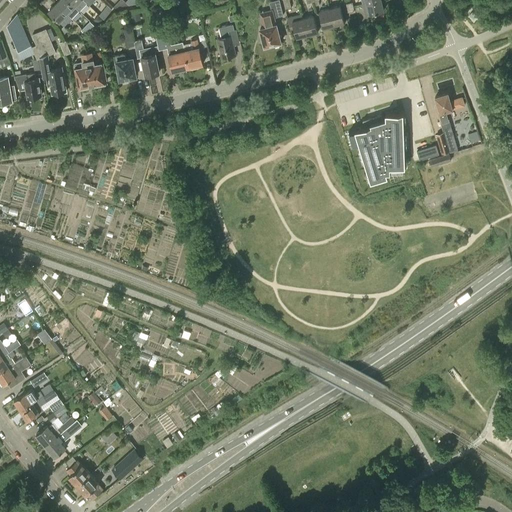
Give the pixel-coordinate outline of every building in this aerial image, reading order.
[(79,11),(68,0),(59,0),(56,3),(67,14),(72,18),(79,11)] [(87,2),(84,0),(68,0),(79,11),(87,2)] [(273,0),(270,1),(272,9),(260,12),(262,19),(264,27),(260,28),(264,45),(271,43),(272,44),(280,42),(281,41),(276,23),(274,16),(283,14),(278,0),(273,0)] [(289,0),(282,0),(285,9),(291,7),(289,0)] [(384,10),(381,0),(362,5),(365,15),(384,10)] [(60,22),(67,14),(56,3),(48,11),(60,22)] [(344,22),(340,5),(330,8),(334,25),(344,22)] [(323,28),(334,25),(330,8),(319,11),(323,28)] [(139,11),(131,13),(132,21),(141,20),(139,11)] [(296,38),(307,35),(303,18),(302,13),(287,17),(288,22),(292,21),(296,38)] [(19,50),(30,45),(17,14),(8,24),(19,50)] [(318,32),(313,15),(303,18),(307,35),(318,32)] [(98,16),(94,20),(98,24),(102,20),(98,16)] [(241,43),(237,29),(235,29),(233,24),(219,27),(222,38),(217,39),(222,58),(236,55),(233,45),(241,43)] [(135,46),(135,41),(131,28),(123,30),(127,47),(135,46)] [(37,45),(33,46),(38,59),(40,59),(42,69),(43,77),(50,76),(53,94),(66,91),(64,83),(66,83),(65,74),(62,74),(61,68),(50,70),(48,55),(56,52),(47,29),(33,34),(37,45)] [(164,43),(166,42),(164,34),(156,36),(160,50),(165,48),(164,43)] [(185,50),(183,42),(182,42),(188,67),(203,64),(199,47),(197,39),(191,40),(193,49),(185,50)] [(72,52),(66,40),(64,40),(59,41),(65,55),(72,52)] [(1,41),(0,41),(0,67),(10,64),(7,56),(6,56),(1,41)] [(173,71),(188,67),(182,42),(167,46),(169,54),(173,71)] [(153,47),(144,49),(142,49),(143,50),(140,50),(145,75),(159,72),(155,53),(153,47)] [(94,65),(92,52),(87,53),(93,84),(98,83),(106,82),(103,63),(94,65)] [(76,68),(79,87),(93,84),(87,53),(81,54),(82,61),(75,63),(76,68)] [(114,55),(116,69),(118,69),(120,79),(136,76),(133,58),(126,59),(125,53),(114,55)] [(32,60),(34,70),(42,69),(40,59),(38,59),(32,60)] [(36,78),(35,72),(16,76),(21,90),(26,89),(28,98),(41,96),(39,85),(40,85),(38,78),(36,78)] [(0,103),(2,103),(13,101),(13,100),(17,100),(14,85),(10,86),(8,76),(0,77),(0,103)] [(437,106),(443,126),(450,124),(446,111),(453,109),(448,92),(435,96),(438,106),(437,106)] [(365,126),(349,131),(353,145),(359,143),(371,181),(388,176),(387,172),(390,172),(390,166),(405,166),(403,112),(385,112),(386,117),(383,118),(382,113),(363,119),(365,126)] [(449,154),(444,136),(443,134),(437,136),(440,145),(443,155),(449,154)] [(439,154),(436,145),(417,150),(420,160),(439,154)] [(449,154),(430,160),(431,165),(450,159),(449,154)] [(26,314),(33,310),(26,297),(19,302),(26,314)] [(0,333),(8,328),(4,322),(0,324),(0,333)] [(45,328),(38,332),(45,343),(52,338),(45,328)] [(132,340),(137,342),(140,334),(135,332),(132,340)] [(0,358),(9,352),(0,339),(0,338),(0,358)] [(16,355),(13,350),(9,352),(0,358),(0,372),(18,361),(15,355),(16,355)] [(158,357),(153,355),(147,367),(153,370),(158,357)] [(18,361),(0,372),(0,378),(4,385),(8,382),(11,387),(27,377),(22,370),(24,369),(29,366),(32,364),(26,356),(18,361)] [(35,386),(44,380),(40,375),(31,380),(35,386)] [(31,389),(27,392),(26,392),(25,389),(19,393),(21,396),(14,400),(21,411),(36,400),(33,395),(35,394),(31,389)] [(21,411),(28,420),(44,410),(41,405),(42,404),(41,403),(45,401),(39,391),(35,394),(33,395),(36,400),(21,411)] [(88,396),(96,406),(101,401),(102,401),(94,391),(93,392),(88,396)] [(68,409),(64,404),(54,412),(58,417),(68,409)] [(105,405),(100,409),(106,419),(112,415),(105,405)] [(212,410),(215,415),(221,412),(217,406),(212,410)] [(48,424),(36,434),(46,446),(69,426),(65,422),(60,426),(54,431),(48,424)] [(106,431),(109,435),(119,427),(115,423),(106,431)] [(67,447),(62,440),(69,434),(69,433),(72,430),(69,426),(46,446),(53,454),(55,457),(67,447)] [(172,436),(176,442),(181,438),(178,433),(172,436)] [(135,448),(118,464),(112,469),(120,478),(126,473),(143,457),(135,448)] [(68,476),(77,486),(91,474),(82,464),(81,465),(77,460),(66,470),(70,475),(68,476)] [(100,483),(91,474),(77,486),(86,496),(88,494),(92,499),(103,489),(99,484),(100,483)]
